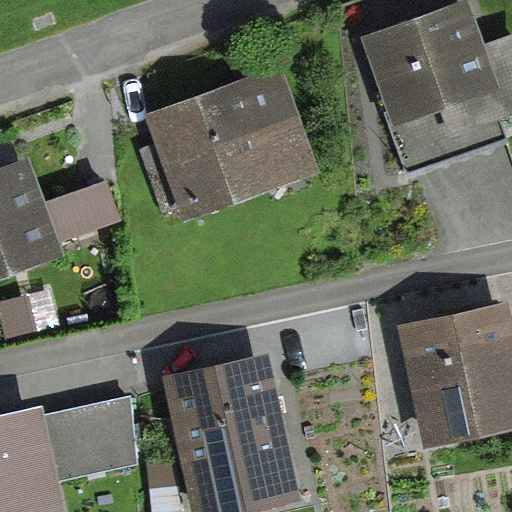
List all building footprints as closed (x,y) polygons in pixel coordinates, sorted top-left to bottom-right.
[(451,7),(356,39),(400,168),(495,136),(451,7)] [(277,75),(158,119),(193,211),(311,167),(277,75)] [(27,169),(0,178),(0,270),(55,252),(27,169)] [(511,317),(510,307),(399,332),(426,453),(511,433),(511,317)] [(270,359),(163,383),(192,511),(277,511),(302,507),(270,359)] [(59,511),(36,414),(0,422),(0,511),(59,511)]
